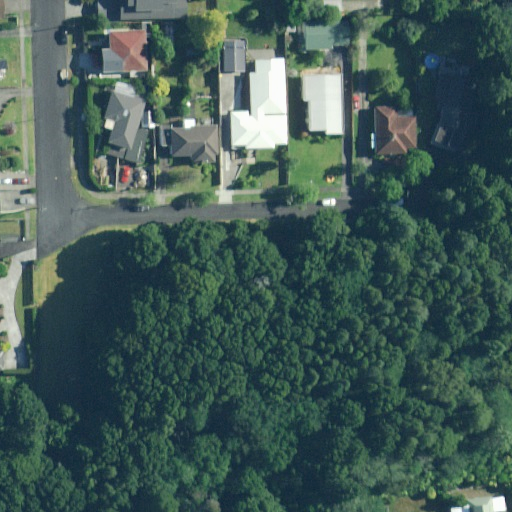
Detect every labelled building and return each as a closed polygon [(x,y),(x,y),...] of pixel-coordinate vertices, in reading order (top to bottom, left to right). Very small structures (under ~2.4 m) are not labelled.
[(113,0),(114,7),(91,7),(92,30),(175,29),(174,7),(164,7),(164,0),(113,0)] [(346,32),(298,31),(298,60),(345,60),(346,32)] [(139,40),(100,41),(101,81),(140,81),(139,40)] [(242,52),(216,51),(215,81),(241,83),(242,52)] [(439,99),(447,101),(437,143),(464,150),(484,68),(449,59),(439,99)] [(340,75),(299,74),(298,135),(339,136),(340,75)] [(141,110),(106,96),(93,130),(107,135),(96,162),(134,177),(149,138),(133,132),(141,110)] [(398,167),(398,164),(416,163),(415,124),(397,125),(397,119),(372,119),(373,167),(398,167)] [(242,162),(242,159),(277,160),(278,127),(242,127),(243,121),(225,121),(224,162),(242,162)] [(185,175),(212,174),(212,138),(165,138),(165,168),(185,168),(185,175)]
